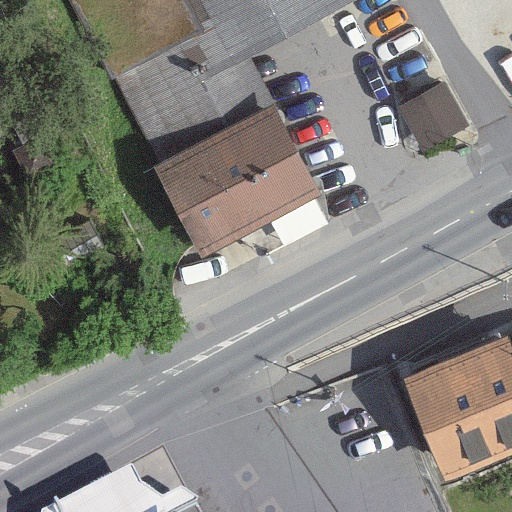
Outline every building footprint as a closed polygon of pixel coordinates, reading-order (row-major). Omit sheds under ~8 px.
[(259,120),(228,66),(346,0),(107,0),(193,153),(259,120)] [(452,72),(406,95),(435,155),(482,133),(452,72)] [(0,126),(20,118),(0,74),(0,126)] [(157,171),(203,261),(334,196),(289,105),(259,120),(193,153),(157,171)] [(511,346),(422,381),(458,475),(511,454),(511,346)] [(56,511),(207,511),(193,493),(166,505),(141,470),(56,511)]
